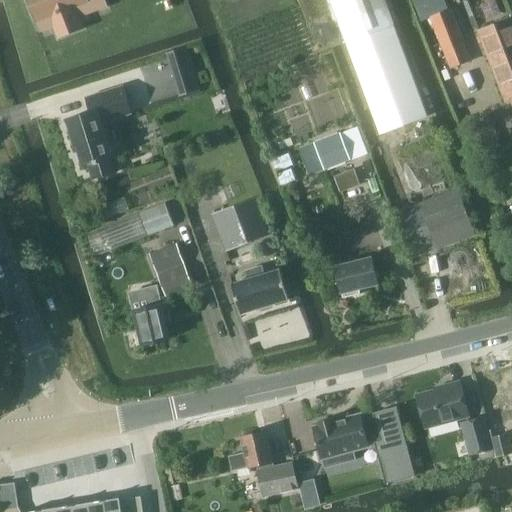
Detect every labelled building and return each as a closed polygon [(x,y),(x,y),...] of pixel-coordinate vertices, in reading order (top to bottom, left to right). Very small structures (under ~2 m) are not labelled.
[(27,0),(41,34),(54,29),(58,39),(85,29),(81,19),(108,9),(105,0),(27,0)] [(385,0),(330,0),(346,44),(395,26),(385,0)] [(430,17),(442,46),(451,69),(472,61),(463,38),(452,9),(430,17)] [(508,109),(511,106),(511,17),(477,31),(508,109)] [(395,26),(346,44),(380,134),(428,116),(395,26)] [(167,53),(171,66),(192,60),(188,47),(167,53)] [(113,157),(102,122),(117,118),(115,110),(130,105),(124,85),(85,97),(90,111),(67,118),(76,148),(78,147),(83,166),(88,164),(93,179),(115,172),(111,157),(113,157)] [(309,176),(351,159),(341,132),(298,148),(309,176)] [(341,192),(361,185),(355,169),(335,176),(341,192)] [(415,257),(476,234),(459,189),(399,212),(415,257)] [(213,215),(227,251),(272,234),(258,197),(213,215)] [(165,202),(88,233),(96,256),(174,226),(165,202)] [(177,242),(149,252),(166,298),(194,288),(177,242)] [(344,298),(362,293),(360,288),(379,284),(372,256),(336,265),(344,298)] [(264,274),(262,267),(247,271),(249,279),(232,284),(241,313),(259,308),(260,309),(272,305),(272,304),(290,299),(281,269),(264,274)] [(143,345),(170,339),(162,303),(134,309),(143,345)] [(511,414),(511,390),(507,371),(506,371),(506,373),(484,379),(491,403),(482,405),(485,415),(491,437),(504,434),(500,418),(511,414)] [(427,429),(470,417),(460,381),(445,385),(446,387),(418,395),(427,429)] [(316,424),(313,425),(322,456),(338,451),(340,461),(356,457),(353,447),(370,443),(369,442),(375,440),(386,483),(416,475),(398,405),(374,411),(374,414),(363,417),(362,412),(336,419),(336,415),(316,420),(316,424)] [(470,456),(494,449),(491,437),(485,415),(461,422),(470,456)] [(275,466),(274,462),(267,431),(242,436),(246,452),(230,456),(233,472),(257,467),(264,497),(299,489),(293,462),(275,466)] [(15,482),(0,484),(0,497),(2,509),(14,507),(19,507),(15,482)] [(141,496),(121,499),(122,511),(125,511),(143,509),(141,496)] [(121,497),(87,502),(88,511),(122,511),(121,499),(121,497)] [(88,511),(87,502),(55,507),(56,511),(88,511)] [(256,511),(263,511),(262,503),(255,504),(256,511)]
